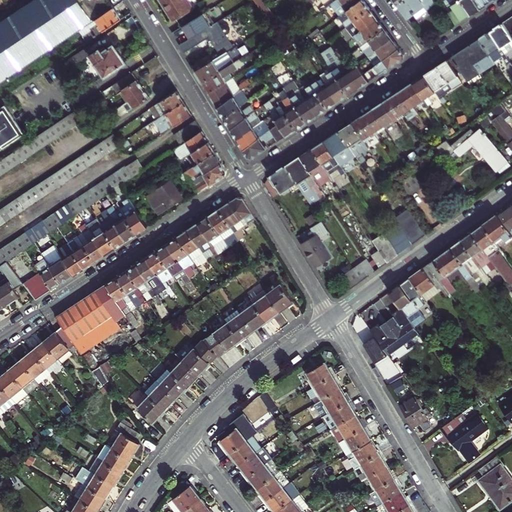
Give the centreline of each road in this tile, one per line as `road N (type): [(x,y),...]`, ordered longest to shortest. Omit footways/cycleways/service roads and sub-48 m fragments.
road 1 (residential): [(246,180),(0,338)]
road 2 (residential): [(447,511),(332,319)]
road 3 (tertiary): [(332,319),(511,189)]
road 4 (residential): [(423,60),(246,180)]
road 5 (residential): [(134,0),(246,180)]
road 6 (tertiary): [(186,441),(242,385),(332,319)]
road 7 (residential): [(246,180),(332,319)]
